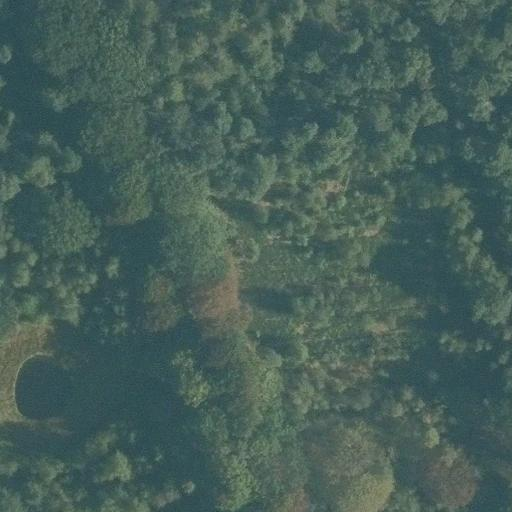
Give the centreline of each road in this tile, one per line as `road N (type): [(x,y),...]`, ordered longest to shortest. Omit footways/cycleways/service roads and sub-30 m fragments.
road 1 (track): [(123,109),(267,511)]
road 2 (track): [(123,109),(302,0)]
